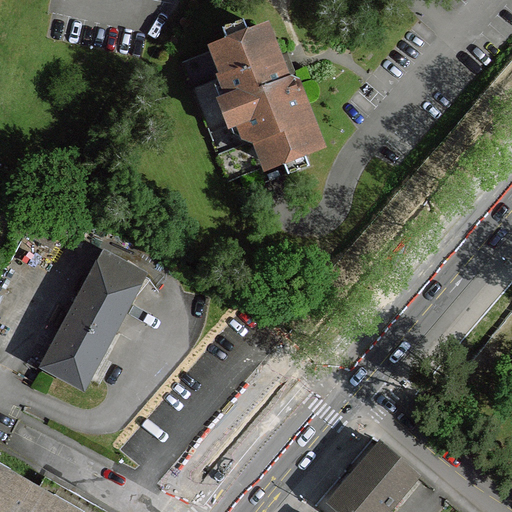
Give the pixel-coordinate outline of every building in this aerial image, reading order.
[(284,81),(276,58),(266,31),(251,38),(245,25),(225,32),(229,46),(181,64),(229,182),(260,171),(284,162),(289,175),(310,167),(305,153),(320,147),(301,99),(293,103),(291,99),(295,96),(297,94),(297,91),(296,87),(295,86),(293,84),(291,83),(288,83),(285,84),(284,81)] [(276,58),(284,81),(297,77),(292,64),(288,53),(276,58)] [(284,162),(260,171),(266,183),(277,180),(289,175),(284,162)] [(49,248),(64,218),(49,211),(52,206),(43,201),(25,235),(49,248)] [(81,387),(141,276),(103,255),(43,366),(81,387)] [(337,511),(386,511),(417,477),(380,445),(330,506),(337,511)] [(103,511),(68,491),(59,505),(47,499),(35,492),(0,472),(0,511),(103,511)] [(44,477),(35,492),(47,499),(59,505),(68,491),(44,477)]
